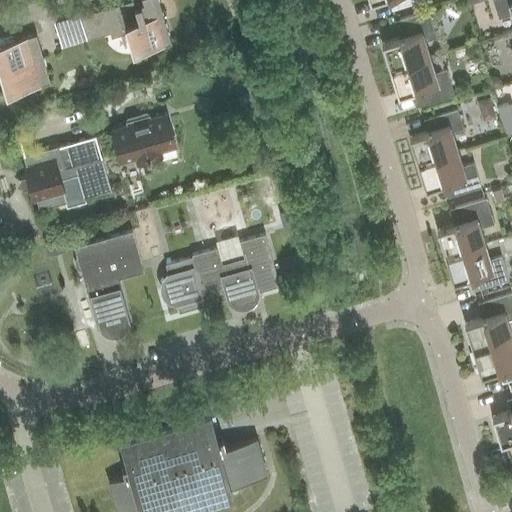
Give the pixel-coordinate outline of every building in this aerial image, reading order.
[(133,50),(171,38),(159,0),(130,0),(78,15),(78,17),(80,16),(87,38),(110,32),(111,37),(127,32),(133,50)] [(511,0),(493,0),(498,16),(511,11),(511,0)] [(390,69),(429,56),(424,40),(436,36),(428,10),(399,19),(404,36),(382,43),(390,69)] [(0,73),(6,95),(50,82),(36,33),(9,41),(9,38),(0,39),(0,73)] [(429,56),(390,69),(398,95),(420,87),(425,103),(454,94),(446,68),(434,72),(429,56)] [(476,100),(483,120),(495,117),(489,96),(476,100)] [(511,131),(511,102),(511,103),(497,107),(505,133),(511,131)] [(417,162),(457,149),(452,133),(463,130),(457,108),(428,117),(432,129),(409,136),(417,162)] [(160,149),(175,145),(166,114),(151,118),(149,114),(126,120),(127,125),(112,129),(121,160),(136,156),(137,161),(161,154),(160,149)] [(111,188),(95,135),(59,146),(58,145),(24,155),(31,178),(22,180),(24,188),(33,186),(40,208),(66,201),(67,205),(86,199),(85,196),(111,188)] [(457,149),(417,162),(425,188),(448,181),(452,195),(481,186),(473,162),(462,166),(457,149)] [(445,255),(485,243),(480,227),(493,223),(486,197),(455,207),(459,222),(437,229),(445,255)] [(293,221),(289,208),(278,211),(283,224),(293,221)] [(97,328),(102,327),(105,329),(107,330),(110,331),(113,332),(116,331),(118,330),(121,329),(123,327),(125,325),(126,323),(127,320),(131,319),(120,277),(144,271),(132,230),(74,246),(77,255),(75,260),(75,264),(77,268),(81,270),(84,280),(87,279),(88,285),(86,286),(97,328)] [(192,254),(192,256),(165,263),(169,275),(165,279),(164,284),(164,290),(166,294),(170,298),(176,300),(179,311),(206,304),(206,306),(227,300),(226,296),(230,295),(231,299),(235,302),(240,304),(245,303),(250,301),(253,297),(255,292),(254,288),(258,286),(259,291),(280,285),(265,233),(239,240),(244,257),(222,263),(217,246),(192,254)] [(63,245),(60,235),(46,239),(49,249),(63,245)] [(485,243),(445,255),(453,281),(476,274),(480,288),(508,279),(501,255),(490,259),(485,243)] [(472,348),(511,335),(507,320),(511,318),(511,295),(511,292),(482,301),(487,315),(464,322),(472,348)] [(511,335),(472,348),(481,374),(503,367),(507,380),(511,378),(511,335)] [(511,396),(511,397),(511,400),(511,409),(492,416),(500,442),(511,438),(511,396)] [(230,485),(266,474),(255,438),(225,447),(222,437),(216,439),(209,416),(121,441),(128,465),(122,467),(125,476),(110,480),(118,511),(135,511),(141,510),(141,511),(164,511),(232,492),(230,485)]
